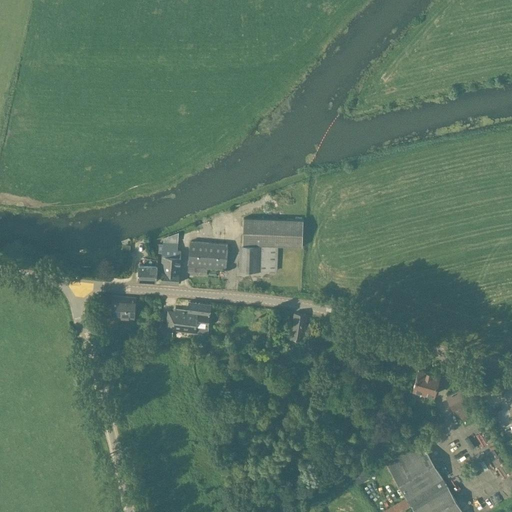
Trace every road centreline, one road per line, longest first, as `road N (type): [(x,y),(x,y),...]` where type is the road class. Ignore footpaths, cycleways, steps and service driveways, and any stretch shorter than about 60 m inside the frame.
road 1 (tertiary): [(79,285),(320,309),(450,356),(511,364)]
road 2 (unclassified): [(79,285),(79,321),(129,511)]
